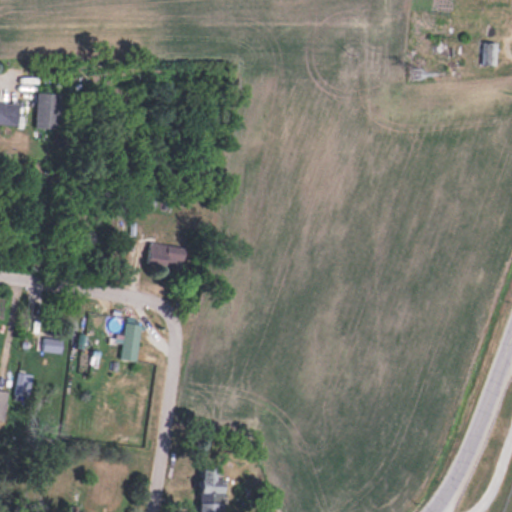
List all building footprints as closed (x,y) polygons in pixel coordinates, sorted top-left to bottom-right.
[(481,63),(495,63),(495,42),(481,42),(481,63)] [(60,92),(36,91),(35,128),(59,128),(60,92)] [(0,123),(20,124),(21,103),(0,101),(0,123)] [(146,265),(179,266),(181,243),(147,242),(146,265)] [(140,323),(124,321),(119,358),(136,360),(140,323)] [(60,351),(60,338),(42,338),(42,351),(60,351)] [(198,511),(222,511),(223,477),(216,477),(216,466),(199,466),(198,511)]
